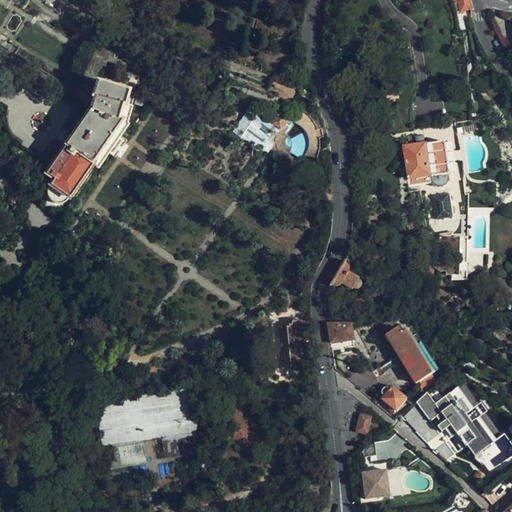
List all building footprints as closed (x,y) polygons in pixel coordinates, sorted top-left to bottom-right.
[(456,0),(461,14),(472,10),(468,0),(456,0)] [(100,84),(110,51),(100,48),(88,52),(80,77),(96,82),(91,98),(93,99),(89,111),(74,132),(66,144),(44,174),(52,180),(49,186),(67,198),(92,165),(98,169),(129,126),(127,124),(135,94),(100,84)] [(289,110),(281,105),(276,112),(280,115),(274,124),(282,129),(288,120),(286,118),(289,113),(289,110)] [(66,144),(74,132),(69,128),(61,140),(66,144)] [(449,173),(445,141),(425,144),(424,134),(416,135),(417,145),(410,145),(411,151),(404,152),(409,184),(431,182),(436,186),(441,185),(449,180),(449,173)] [(299,164),(289,158),(284,164),(288,167),(285,171),(292,175),(299,164)] [(63,203),(67,198),(49,186),(48,188),(46,192),(47,198),(52,202),(56,204),(63,203)] [(468,193),(453,193),(453,236),(428,235),(433,265),(439,270),(445,271),(445,273),(451,274),(451,278),(466,278),(468,193)] [(345,265),(333,285),(337,286),(340,286),(343,284),(353,290),(357,290),(360,289),(361,286),(361,283),(360,280),(349,274),(350,270),(348,267),(345,265)] [(287,324),(279,326),(285,365),(294,364),(294,366),(296,368),(301,367),(302,365),(302,363),(306,363),(300,323),(297,324),(296,322),(295,320),(288,321),(287,324)] [(351,324),(328,324),(331,344),(354,341),(351,324)] [(431,374),(405,332),(402,334),(398,328),(386,336),(416,383),(424,392),(437,380),(431,374)] [(411,328),(405,332),(431,374),(437,370),(411,328)] [(435,405),(426,393),(414,403),(430,423),(436,418),(442,426),(447,422),(450,426),(445,430),(451,439),(457,435),(466,447),(467,446),(482,466),(501,452),(493,442),(502,436),(485,413),(487,411),(481,403),(478,404),(463,384),(435,405)] [(380,398),(382,400),(393,387),(390,385),(388,388),(384,388),(382,390),(380,393),(382,396),(380,398)] [(393,387),(382,400),(396,411),(406,399),(393,387)] [(198,433),(191,389),(96,403),(103,447),(198,433)] [(370,418),(360,416),(357,433),(367,435),(370,418)] [(196,437),(162,442),(165,459),(198,453),(196,437)] [(379,456),(377,440),(365,451),(366,458),(379,456)] [(147,464),(144,444),(111,449),(114,469),(147,464)] [(202,461),(186,463),(187,472),(203,469),(202,461)] [(389,470),(365,473),(367,490),(371,490),(372,499),(392,496),(389,470)] [(415,480),(432,478),(432,475),(427,470),(414,472),(415,480)] [(464,493),(459,494),(455,498),(455,505),(460,508),(466,508),(470,502),(469,496),(464,493)]
